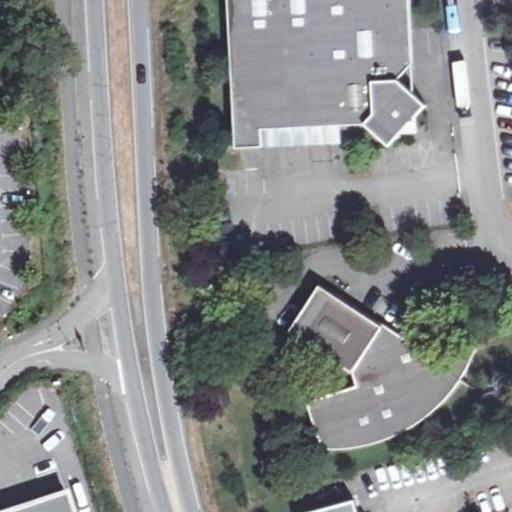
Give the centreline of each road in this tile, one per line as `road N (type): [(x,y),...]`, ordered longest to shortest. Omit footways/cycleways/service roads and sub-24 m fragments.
road 1 (secondary): [(188,511),(155,334),(135,0)]
road 2 (secondary): [(92,0),(116,281)]
road 3 (unclassified): [(116,281),(7,359),(96,363),(131,379)]
road 4 (residential): [(478,0),(470,18),(489,181),(496,232),(511,249)]
road 5 (secondary): [(131,379),(167,511)]
